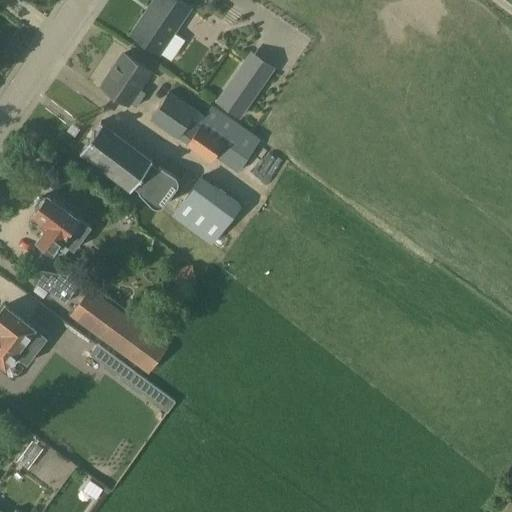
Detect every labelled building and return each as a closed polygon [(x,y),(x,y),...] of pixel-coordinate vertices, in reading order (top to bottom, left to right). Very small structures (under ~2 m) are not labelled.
[(180,0),(154,0),(131,34),(159,53),(190,7),(180,0)] [(136,106),(145,93),(138,88),(150,70),(124,53),(102,86),(127,103),(129,101),(136,106)] [(240,66),(216,101),(240,117),(264,82),(240,66)] [(216,154),(239,170),(260,141),(213,106),(205,117),(171,92),(153,117),(212,159),(216,154)] [(157,170),(149,164),(152,160),(103,123),(82,151),(131,188),(134,184),(142,190),(140,193),(157,208),(159,208),(161,207),(178,183),(178,182),(178,181),(178,179),(159,167),(157,170)] [(212,245),(242,205),(202,175),(172,216),(212,245)] [(91,226),(78,216),(48,194),(34,213),(43,219),(39,224),(45,228),(37,238),(53,250),(57,245),(61,247),(64,243),(74,250),(91,226)] [(177,268),(181,285),(195,282),(192,265),(177,268)] [(68,275),(54,293),(63,300),(65,301),(82,279),(69,272),(68,275)] [(71,314),(149,371),(168,346),(90,288),(71,314)] [(0,361),(6,366),(15,354),(27,364),(36,351),(47,337),(29,323),(5,305),(0,311),(0,361)] [(175,401),(97,345),(89,355),(167,411),(175,401)] [(28,467),(42,444),(31,438),(17,461),(28,467)]
